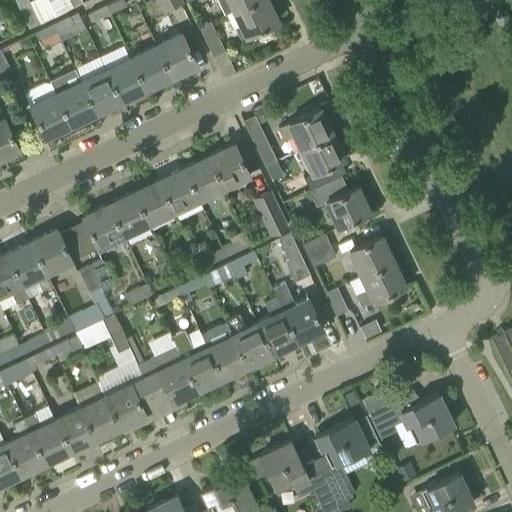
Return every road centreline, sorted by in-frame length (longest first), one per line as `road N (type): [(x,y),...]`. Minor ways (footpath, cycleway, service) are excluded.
road 1 (residential): [(46,511),(434,320)]
road 2 (residential): [(0,204),(367,30)]
road 3 (unclassified): [(434,320),(471,293),(473,267),(367,30)]
road 4 (unclassified): [(511,478),(434,320)]
